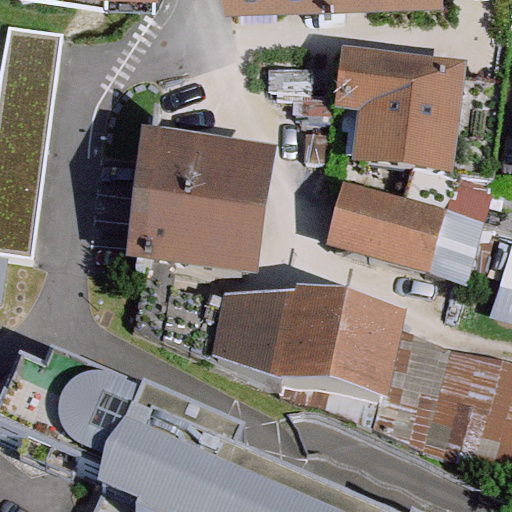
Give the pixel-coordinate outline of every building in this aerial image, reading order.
[(40,266),(65,42),(13,35),(0,145),(0,306),(10,308),(18,264),(40,266)] [(341,65),(335,108),(361,112),(354,165),(445,178),(490,184),(504,88),(495,86),(341,65)] [(141,255),(246,270),(261,165),(156,149),(141,255)] [(463,289),(479,231),(344,194),(328,253),(463,289)] [(511,249),(491,322),(511,327),(511,249)] [(219,302),(209,360),(265,384),(378,407),(396,327),(285,302),(219,302)] [(420,332),(416,449),(433,455),(470,456),(511,469),(511,358),(501,358),(420,332)] [(45,381),(21,370),(0,418),(0,440),(107,488),(96,511),(337,511),(238,467),(246,450),(53,364),(45,381)]
